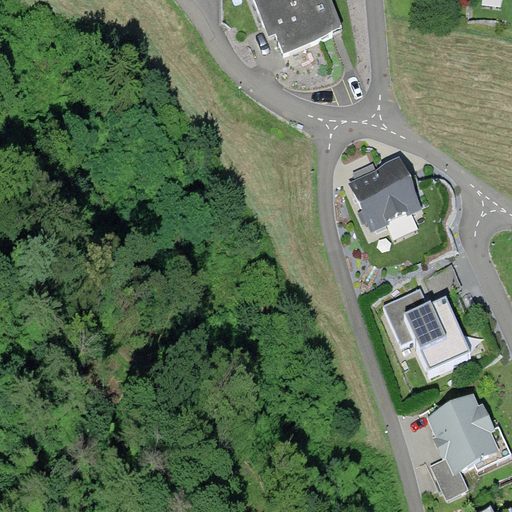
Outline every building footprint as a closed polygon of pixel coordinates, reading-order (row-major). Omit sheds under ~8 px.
[(284,59),(344,32),(329,0),(247,0),(268,47),(277,43),(284,59)] [(401,161),(377,171),(374,163),(354,172),(358,181),(351,184),(372,230),(423,207),(401,161)] [(449,305),(431,312),(421,289),(384,306),(402,348),(413,343),(428,379),(473,360),(449,305)] [(478,328),(463,335),(476,360),(490,353),(478,328)] [(480,410),(474,396),(426,418),(447,463),(433,469),(449,502),(468,493),(458,471),(476,463),(480,472),(511,456),(511,454),(500,428),(493,430),(483,408),(480,410)]
